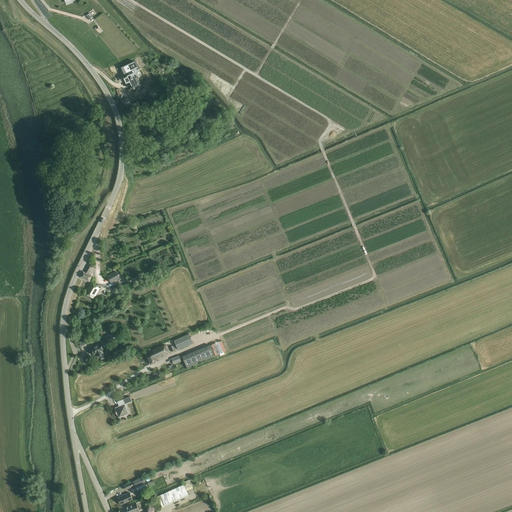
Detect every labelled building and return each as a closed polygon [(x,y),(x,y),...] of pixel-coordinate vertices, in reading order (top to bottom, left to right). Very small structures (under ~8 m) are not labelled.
[(115,65),(110,67),(114,78),(119,76),(115,65)] [(134,74),(134,73),(127,76),(128,77),(126,78),(128,82),(130,81),(133,88),(133,87),(134,89),(134,88),(135,90),(140,87),(139,85),(140,85),(137,78),(138,78),(136,73),(134,74)] [(89,281),(92,276),(93,274),(92,273),(94,269),(86,265),(80,277),(89,281)] [(116,271),(108,276),(111,282),(119,278),(116,271)] [(89,285),(84,293),(93,299),(100,289),(98,288),(99,287),(94,284),(95,283),(91,281),(89,285)] [(114,333),(104,337),(107,344),(117,340),(116,339),(119,338),(117,332),(114,333)] [(174,340),(178,350),(193,343),(189,334),(174,340)] [(101,344),(90,348),(93,355),(96,354),(98,360),(105,358),(102,351),(103,350),(101,344)] [(164,344),(152,350),(153,351),(146,355),(151,364),(158,360),(157,359),(169,353),(164,344)] [(186,368),(205,360),(215,356),(210,345),(200,349),(182,356),(186,368)] [(179,355),(171,358),(173,364),(181,361),(179,355)] [(119,418),(129,414),(125,404),(115,408),(116,412),(115,412),(116,415),(117,415),(119,418)] [(142,477),(124,485),(126,490),(135,486),(137,491),(146,486),(142,477)] [(185,485),(158,494),(162,506),(189,496),(187,490),(193,488),(190,479),(184,481),(185,485)] [(121,505),(133,500),(129,492),(118,498),(121,505)] [(121,511),(137,511),(139,511),(136,503),(121,509),(121,511)]
